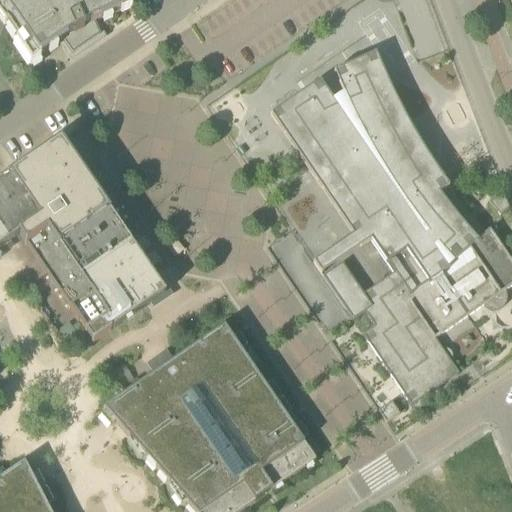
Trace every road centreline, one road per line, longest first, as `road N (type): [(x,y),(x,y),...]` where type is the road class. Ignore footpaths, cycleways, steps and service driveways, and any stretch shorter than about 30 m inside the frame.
road 1 (residential): [(0,130),(190,0)]
road 2 (residential): [(511,175),(444,0)]
road 3 (residential): [(380,473),(496,397)]
